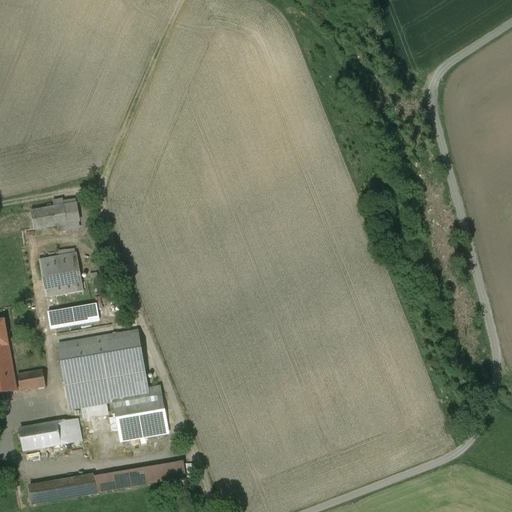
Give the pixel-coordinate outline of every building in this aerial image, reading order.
[(69,199),(34,206),(38,227),(73,220),(69,199)] [(81,247),(45,254),(52,294),(89,287),(81,247)] [(96,306),(49,314),(51,330),(99,322),(96,306)] [(8,320),(0,321),(0,395),(17,393),(9,350),(14,349),(8,320)] [(59,345),(62,365),(63,365),(69,402),(72,402),(73,410),(114,403),(121,443),(168,435),(160,387),(148,389),(139,332),(59,345)] [(43,372),(19,377),(21,392),(46,387),(43,372)] [(77,420),(21,430),(24,452),(80,442),(77,420)] [(94,482),(97,494),(186,479),(184,466),(94,482)] [(94,482),(94,476),(30,487),(33,505),(97,494),(94,482)]
